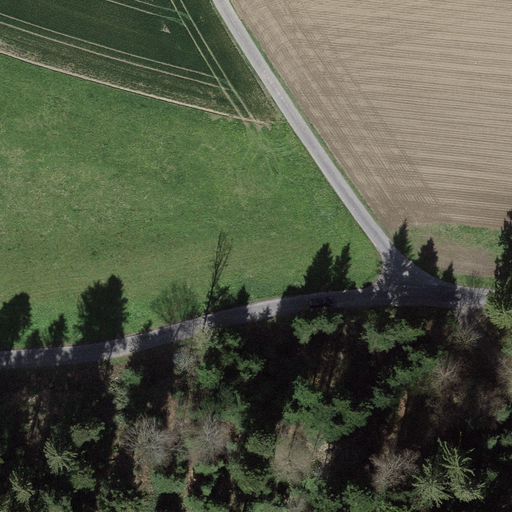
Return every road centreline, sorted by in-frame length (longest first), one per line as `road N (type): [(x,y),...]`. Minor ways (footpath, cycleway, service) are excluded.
road 1 (unclassified): [(0,359),(304,306),(425,297)]
road 2 (unclassified): [(220,0),(425,297)]
road 3 (track): [(511,388),(425,297)]
